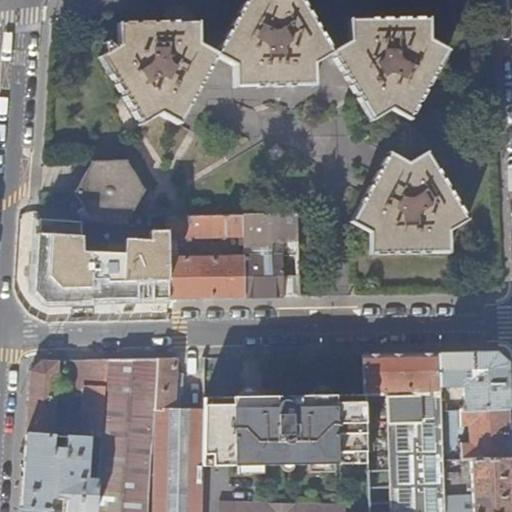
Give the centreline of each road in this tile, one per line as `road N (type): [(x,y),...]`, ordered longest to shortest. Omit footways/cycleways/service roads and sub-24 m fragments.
road 1 (residential): [(4,333),(511,320)]
road 2 (residential): [(23,0),(4,333)]
